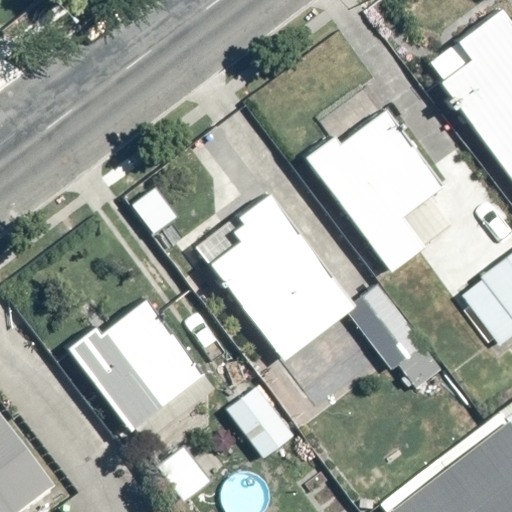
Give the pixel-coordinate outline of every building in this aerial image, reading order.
[(511,37),(490,7),(449,36),(456,47),(427,68),(511,184),(511,37)] [(433,184),(378,108),(341,136),(335,129),(301,154),(383,267),(419,240),(396,210),(433,184)] [(222,210),(229,220),(222,225),(231,236),(203,256),(275,356),(347,304),(259,183),(222,210)] [(511,335),(511,247),(456,289),(498,346),(511,335)] [(202,383),(142,302),(106,329),(98,318),(64,343),(132,434),(202,383)] [(394,305),(361,329),(398,380),(431,356),(394,305)] [(257,382),(222,408),(260,459),(295,433),(257,382)] [(0,511),(19,511),(54,486),(0,413),(0,511)] [(511,511),(511,432),(403,511),(511,511)]
